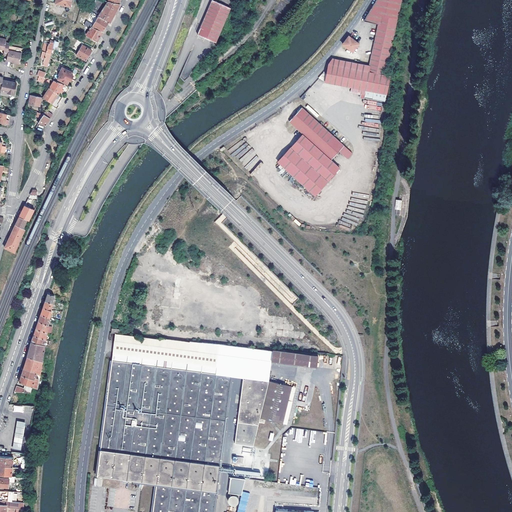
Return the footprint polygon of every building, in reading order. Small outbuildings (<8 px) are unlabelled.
[(231,7),(213,0),(212,0),(200,29),(198,34),(216,42),(231,7)] [(384,74),(399,0),(376,0),(364,21),(379,24),(370,66),(332,58),(328,64),(327,66),(318,78),(325,81),(351,86),(350,91),(365,94),(364,95),(372,97),(374,91),(386,93),(390,76),(384,74)] [(111,22),(120,4),(120,3),(108,1),(98,16),(99,16),(109,22),(110,23),(111,22)] [(99,16),(92,27),(101,30),(103,31),(106,27),(109,22),(99,16)] [(97,41),(103,31),(101,30),(92,27),(91,27),(87,35),(97,41)] [(5,49),(4,51),(3,55),(8,55),(10,45),(10,43),(6,42),(7,39),(0,37),(0,48),(3,49),(5,49)] [(358,44),(348,37),(342,45),(346,48),(352,52),(358,44)] [(54,46),(57,47),(57,46),(58,42),(51,40),(50,44),(44,42),(42,51),(43,51),(41,57),(45,59),(43,63),(44,63),(43,65),(48,67),(54,46)] [(81,44),(76,53),(86,60),(92,50),(81,44)] [(10,45),(8,55),(7,60),(11,61),(20,63),(23,48),(10,45)] [(57,82),(65,84),(66,83),(67,83),(69,79),(71,80),(73,75),(69,73),(70,71),(62,68),(59,75),(60,75),(57,82)] [(48,73),(39,70),(37,75),(39,76),(45,78),(46,78),(48,73)] [(16,83),(3,80),(1,87),(1,90),(7,91),(7,93),(14,94),(16,83)] [(61,91),(66,94),(71,86),(65,84),(57,82),(51,80),(49,83),(52,85),(49,88),(58,94),(61,91)] [(43,98),(51,103),(52,104),(52,103),(58,94),(49,88),(43,98)] [(30,100),(29,105),(40,107),(42,98),(33,96),(32,100),(30,100)] [(53,114),(58,107),(52,103),(52,104),(51,103),(47,110),(53,114)] [(290,148),(327,181),(340,168),(331,160),(339,151),(347,159),(352,153),(322,126),(323,124),(321,121),(319,123),(301,107),(289,121),(303,134),(290,148)] [(44,114),(39,121),(45,125),(50,119),(50,118),(44,114)] [(285,167),(302,183),(304,184),(315,195),(327,181),(290,148),(278,161),(279,162),(285,167)] [(28,219),(30,214),(29,214),(26,213),(29,208),(27,207),(25,206),(21,213),(19,216),(27,218),(28,219)] [(22,228),(27,218),(19,216),(16,223),(14,228),(4,248),(15,252),(24,228),(22,228)] [(132,291),(122,288),(113,318),(124,321),(132,291)] [(28,357),(43,361),(54,296),(51,295),(48,294),(46,299),(44,305),(42,312),(39,319),(37,326),(35,333),(33,339),(32,341),(29,351),(28,357)] [(273,350),(114,334),(111,359),(111,360),(216,374),(217,366),(228,368),(227,375),(231,375),(243,377),(270,380),(272,361),(273,350)] [(273,350),(272,361),(317,367),(318,354),(273,349),(273,350)] [(24,370),(41,375),(43,361),(28,357),(24,367),(24,370)] [(216,374),(111,360),(97,476),(157,483),(152,511),(213,511),(231,375),(227,375),(228,368),(217,366),(216,374)] [(41,375),(24,370),(22,376),(20,382),(26,385),(25,388),(17,386),(14,393),(31,393),(33,387),(38,388),(41,375)] [(260,421),(270,380),(243,377),(235,442),(254,444),(260,421)] [(293,386),(270,380),(260,421),(266,423),(267,419),(284,423),(293,386)] [(25,422),(17,421),(13,442),(22,443),(25,422)] [(13,457),(0,456),(0,465),(12,467),(13,457)] [(12,469),(12,467),(0,465),(0,474),(12,476),(12,469)] [(10,478),(0,476),(0,489),(4,490),(5,486),(9,486),(10,478)] [(241,494),(245,478),(230,476),(228,493),(241,494)] [(94,485),(110,487),(109,492),(116,493),(116,488),(119,488),(119,480),(111,480),(111,479),(94,478),(94,485)] [(238,506),(238,497),(229,497),(229,506),(238,506)] [(0,511),(7,511),(8,507),(10,507),(11,507),(24,508),(25,502),(0,500),(0,511)] [(311,511),(312,506),(274,503),(273,511),(311,511)]
